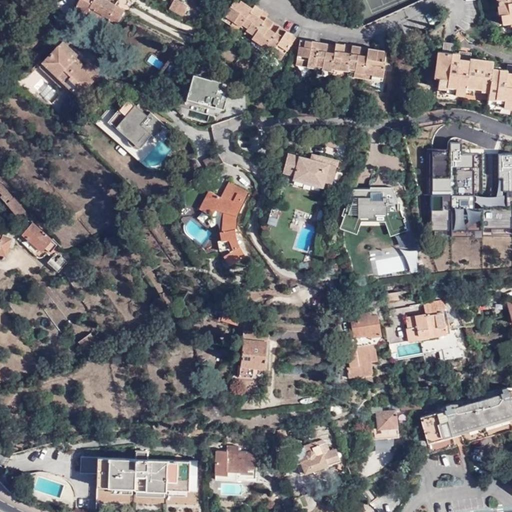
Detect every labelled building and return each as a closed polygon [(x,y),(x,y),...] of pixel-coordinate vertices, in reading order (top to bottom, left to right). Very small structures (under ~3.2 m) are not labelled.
[(125,9),(108,0),(80,0),(77,6),(88,13),(89,12),(106,22),(109,21),(117,25),(125,9)] [(182,14),(187,4),(180,0),(172,0),(169,7),(182,14)] [(241,24),(251,8),(237,0),(234,0),(224,17),(231,22),(233,19),(241,24)] [(511,0),(499,0),(504,25),(511,23),(511,0)] [(253,35),(265,15),(266,13),(252,5),(251,8),(241,24),(246,27),(244,30),(253,35)] [(277,22),(265,15),(253,35),(258,38),(257,40),(264,44),(266,42),(277,22)] [(294,31),(277,22),(266,42),(273,46),(276,41),(285,46),(294,31)] [(317,65),(325,40),(306,35),(301,56),(313,59),(312,63),(317,65)] [(65,40),(60,45),(74,59),(72,60),(91,79),(97,72),(88,63),(86,65),(78,58),(80,56),(65,40)] [(334,66),(340,44),(325,40),(317,65),(324,67),(324,69),(332,72),(334,66)] [(348,70),(354,45),(340,42),(340,44),(334,66),(339,68),(338,70),(347,72),(348,70)] [(74,59),(60,45),(40,65),(56,81),(60,78),(72,89),(69,92),(77,100),(93,82),(91,79),(72,60),(74,59)] [(361,77),(369,49),(354,45),(348,70),(354,71),(354,75),(361,77)] [(383,53),(369,49),(361,77),(361,79),(379,84),(383,69),(379,68),(383,53)] [(461,55),(461,54),(446,53),(444,83),(450,83),(449,93),(458,94),(459,88),(500,92),(499,100),(511,100),(511,69),(509,70),(509,67),(502,66),(503,59),(486,58),(486,60),(477,59),(469,58),(469,56),(461,55)] [(188,100),(225,110),(231,88),(223,86),(224,83),(213,80),(213,81),(195,75),(188,100)] [(108,124),(132,146),(147,130),(154,136),(165,124),(151,111),(147,116),(129,99),(118,111),(112,105),(97,120),(105,127),(108,124)] [(130,149),(132,146),(108,124),(105,127),(130,149)] [(450,152),(430,152),(431,234),(511,233),(511,155),(500,155),(500,150),(462,150),(462,142),(450,143),(450,152)] [(337,162),(318,156),(316,162),(310,160),(288,153),(282,172),(294,175),(293,179),(321,187),(323,181),(331,183),(337,162)] [(0,181),(0,191),(2,194),(1,196),(18,214),(25,208),(0,181)] [(228,181),(221,194),(232,199),(237,192),(244,196),(247,190),(228,181)] [(330,190),(331,183),(323,181),(321,187),(330,190)] [(232,199),(221,194),(220,196),(208,190),(199,208),(211,215),(214,209),(223,212),(221,230),(219,231),(220,239),(217,240),(220,248),(230,263),(245,253),(238,240),(235,229),(235,217),(238,208),(244,196),(237,192),(232,199)] [(375,215),(386,215),(392,232),(403,229),(404,232),(406,232),(404,224),(406,223),(404,218),(402,218),(400,211),(398,211),(398,206),(393,191),(383,191),(382,193),(370,193),(370,191),(353,191),(346,210),(344,209),(341,216),(344,218),(341,226),(354,230),(359,219),(374,219),(375,215)] [(280,211),(272,207),(266,222),(275,225),(280,211)] [(57,245),(33,222),(23,233),(42,251),(45,248),(50,253),(57,245)] [(0,252),(6,255),(12,237),(4,235),(4,234),(0,232),(0,252)] [(48,262),(57,271),(59,272),(68,262),(62,256),(56,262),(52,257),(48,262)] [(385,288),(386,295),(405,292),(405,286),(385,288)] [(405,292),(386,295),(387,303),(407,300),(405,292)] [(477,296),(458,299),(460,313),(479,310),(477,296)] [(435,312),(437,312),(448,311),(443,302),(433,303),(435,312)] [(426,317),(437,316),(437,312),(435,312),(433,303),(425,305),(426,317)] [(224,320),(239,325),(243,309),(228,305),(224,320)] [(349,331),(351,344),(374,341),(378,335),(381,335),(378,316),(372,317),(371,313),(357,315),(357,319),(352,320),(354,330),(349,331)] [(408,338),(447,332),(444,314),(437,316),(426,317),(426,319),(417,320),(417,317),(406,318),(408,329),(406,329),(408,338)] [(187,325),(181,327),(184,334),(190,333),(187,325)] [(252,341),(254,329),(246,328),(245,340),(252,341)] [(269,330),(254,329),(252,341),(245,340),(239,375),(253,377),(255,368),(259,368),(265,369),(269,330)] [(448,335),(447,332),(408,338),(409,342),(419,340),(420,342),(439,339),(439,337),(448,335)] [(99,346),(91,334),(79,342),(88,354),(99,346)] [(374,341),(351,344),(351,347),(369,344),(376,343),(381,335),(378,335),(374,341)] [(369,344),(351,347),(352,352),(349,352),(351,367),(349,367),(350,377),(374,374),(372,361),(378,360),(376,343),(369,344)] [(452,359),(462,357),(461,351),(459,351),(455,344),(449,347),(452,359)] [(511,417),(511,416),(511,388),(419,415),(425,437),(417,439),(420,451),(428,448),(426,441),(457,432),(511,417)] [(422,407),(421,398),(402,400),(403,409),(422,407)] [(400,404),(398,402),(383,404),(382,401),(370,402),(369,412),(376,411),(376,414),(372,414),(372,428),(374,427),(375,438),(399,436),(398,427),(399,427),(397,409),(401,409),(400,404)] [(313,473),(322,470),(321,467),(339,460),(339,458),(340,457),(339,454),(337,453),(336,449),(331,451),(329,447),(327,448),(325,443),(314,446),(313,443),(305,445),(306,446),(294,450),(302,474),(312,470),(313,473)] [(255,478),(255,467),(254,467),(255,450),(237,450),(238,445),(226,444),(226,450),(216,450),(215,479),(232,479),(232,477),(255,478)] [(140,461),(80,459),(79,476),(97,477),(97,489),(109,490),(109,495),(132,496),(132,491),(135,491),(134,497),(164,497),(165,492),(165,491),(167,491),(167,496),(185,497),(185,490),(188,490),(188,462),(140,461)] [(364,492),(372,503),(379,497),(371,487),(364,492)] [(358,503),(350,511),(361,511),(365,509),(358,503)]
